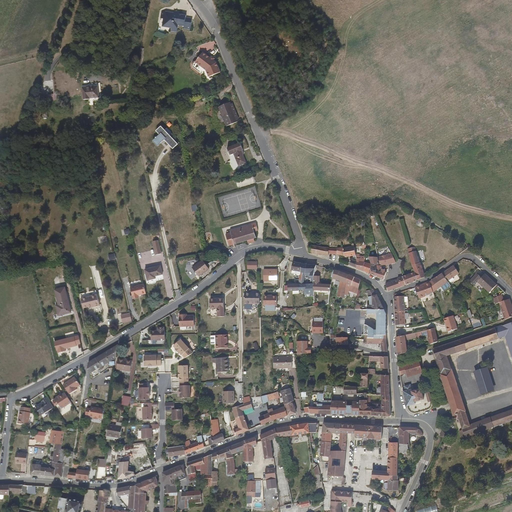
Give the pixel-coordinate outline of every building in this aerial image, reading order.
[(183,32),(190,33),(191,24),(185,23),(185,20),(181,19),(179,19),(179,17),(176,17),(176,18),(173,17),(173,19),(168,18),(169,16),(161,15),(159,21),(162,22),(164,22),(163,29),(170,31),(170,33),(169,36),(176,37),(177,29),(183,30),(183,32)] [(160,31),(170,33),(170,31),(163,29),(164,22),(162,22),(160,31)] [(215,60),(203,49),(194,58),(204,67),(208,75),(220,71),(215,60)] [(74,84),(74,80),(68,80),(68,78),(66,78),(66,88),(73,87),(73,84),(74,84)] [(95,96),(94,87),(78,87),(78,97),(95,96)] [(237,117),(230,102),(230,100),(218,105),(226,124),(238,120),(237,117)] [(234,101),(230,102),(237,117),(240,116),(234,101)] [(172,149),(176,144),(168,136),(170,134),(165,129),(163,131),(159,127),(154,132),(158,136),(156,138),(155,137),(153,139),(154,140),(152,142),(157,147),(162,142),(161,141),(163,140),(172,149)] [(242,146),(240,139),(226,145),(230,153),(228,154),(229,158),(234,156),(237,163),(245,160),(240,147),(242,146)] [(259,232),(257,223),(231,230),(232,233),(227,234),(230,246),(248,241),(248,244),(255,242),(254,239),(256,239),(255,233),(259,232)] [(330,246),(312,244),(309,252),(329,255),(329,253),(330,246)] [(330,246),(329,253),(338,255),(339,247),(330,246)] [(356,256),(355,246),(353,246),(344,248),(345,256),(345,258),(347,258),(347,257),(354,256),(356,256)] [(397,253),(392,254),(390,255),(391,258),(393,262),(402,259),(397,253)] [(390,255),(378,258),(376,258),(377,263),(373,263),(373,267),(374,274),(383,278),(386,270),(382,269),(382,264),(386,264),(390,263),(389,258),(391,258),(390,255)] [(360,258),(355,258),(355,267),(363,270),(365,260),(360,260),(360,258)] [(365,260),(363,270),(374,274),(373,267),(370,266),(371,262),(368,261),(365,260)] [(196,278),(207,270),(200,261),(189,269),(196,278)] [(421,268),(419,262),(417,262),(413,264),(415,271),(417,280),(423,278),(421,268)] [(161,276),(159,267),(144,269),(147,282),(155,280),(155,277),(161,276)] [(315,270),(316,268),(302,267),(300,275),(300,278),(304,278),(304,275),(310,275),(310,287),(304,287),(300,287),(298,287),(298,293),(303,293),(314,293),(314,286),(315,270)] [(457,276),(452,268),(440,276),(445,284),(457,276)] [(276,282),(276,272),(263,271),(263,282),(276,282)] [(405,275),(403,275),(405,285),(417,280),(415,271),(405,275)] [(344,300),(345,292),(347,278),(338,273),(334,272),(332,280),(339,283),(337,300),(340,300),(344,300)] [(399,279),(386,283),(388,289),(397,288),(405,285),(403,275),(398,277),(399,279)] [(445,284),(440,276),(430,283),(436,292),(446,285),(445,284)] [(357,286),(358,282),(347,278),(345,292),(348,292),(349,288),(350,288),(351,286),(353,287),(353,285),(357,286)] [(477,286),(488,297),(496,289),(484,278),(479,284),(474,280),(468,286),(473,290),(477,286)] [(427,285),(431,295),(436,292),(430,283),(427,285)] [(427,285),(419,288),(419,289),(420,290),(414,292),(417,301),(423,299),(423,298),(431,295),(427,285)] [(138,295),(145,294),(143,286),(130,289),(132,297),(133,297),(133,298),(139,297),(138,295)] [(99,306),(95,291),(79,295),(82,308),(91,307),(99,306)] [(261,304),(261,293),(244,293),(245,304),(261,304)] [(368,309),(385,310),(377,294),(372,295),(372,296),(372,305),(368,305),(368,309)] [(72,315),(68,295),(56,298),(57,307),(55,307),(58,318),(72,315)] [(497,316),(500,324),(511,320),(511,315),(508,303),(504,304),(504,303),(502,303),(500,298),(493,301),(495,307),(498,306),(501,315),(497,316)] [(278,309),(278,300),(273,300),(273,299),(265,299),(265,309),(278,309)] [(402,299),(393,300),(393,306),(394,307),(395,314),(402,313),(402,299)] [(224,322),(224,310),(224,304),(210,305),(211,323),(224,322)] [(369,339),(387,339),(387,314),(385,310),(368,309),(368,313),(378,314),(378,335),(369,335),(369,339)] [(395,314),(394,314),(394,327),(403,327),(402,313),(395,314)] [(183,318),(183,317),(178,317),(179,329),(193,328),(193,318),(183,318)] [(452,318),(443,321),(446,328),(448,334),(457,331),(452,318)] [(311,335),(323,336),(323,325),(311,325),(311,335)] [(511,325),(503,329),(506,339),(511,357),(511,325)] [(495,331),(499,342),(506,339),(503,329),(495,331)] [(157,330),(158,334),(151,334),(151,343),(165,342),(164,333),(164,330),(157,330)] [(433,331),(425,333),(427,339),(429,347),(438,344),(433,331)] [(447,359),(499,342),(495,331),(432,352),(435,363),(434,363),(449,408),(462,404),(447,359)] [(425,333),(414,335),(415,341),(427,339),(425,333)] [(331,334),(331,339),(336,339),(336,345),(349,345),(349,338),(338,338),(338,334),(331,334)] [(79,335),(55,340),(57,351),(81,346),(79,335)] [(382,352),(388,352),(387,343),(387,339),(369,339),(369,335),(364,335),(364,340),(363,340),(363,343),(368,343),(368,344),(381,344),(382,352)] [(414,335),(403,338),(404,344),(415,341),(414,335)] [(403,338),(395,339),(397,358),(405,355),(404,344),(403,338)] [(216,354),(228,353),(227,340),(216,340),(216,354)] [(182,357),(185,360),(192,355),(181,342),(174,349),(176,351),(176,352),(178,355),(179,355),(181,357),(182,357)] [(297,343),(297,356),(307,355),(307,354),(310,354),(310,349),(307,349),(307,343),(297,343)] [(116,362),(118,347),(104,356),(110,365),(116,362)] [(110,365),(104,356),(97,361),(102,370),(110,365)] [(161,358),(144,358),(145,368),(161,368),(161,358)] [(381,371),(388,371),(387,359),(368,359),(368,364),(380,364),(381,371)] [(288,360),(272,360),(273,371),(287,370),(287,363),(288,360)] [(97,361),(89,365),(88,371),(92,375),(102,370),(97,361)] [(117,372),(130,374),(132,364),(119,361),(117,372)] [(228,363),(217,363),(217,367),(217,376),(228,376),(228,363)] [(418,364),(407,368),(410,377),(422,374),(418,364)] [(180,379),(180,384),(188,384),(189,384),(188,368),(179,368),(179,379),(180,379)] [(410,377),(407,368),(404,368),(406,376),(408,380),(422,376),(422,374),(410,377)] [(494,393),(487,371),(474,375),(481,397),(494,393)] [(383,394),(390,394),(389,378),(374,377),(367,376),(361,376),(360,388),(367,388),(367,381),(382,382),(382,389),(376,389),(376,395),(383,394)] [(64,387),(70,396),(78,392),(77,390),(80,387),(76,379),(64,387)] [(188,384),(180,384),(180,392),(180,396),(180,400),(191,400),(190,388),(188,388),(188,384)] [(139,387),(139,391),(139,403),(149,403),(149,399),(150,399),(150,394),(149,394),(149,390),(147,390),(147,386),(139,387)] [(405,393),(403,393),(406,409),(416,406),(415,404),(424,402),(420,390),(412,392),(410,386),(404,388),(405,393)] [(72,404),(66,394),(61,398),(60,397),(57,398),(56,401),(54,402),(57,407),(60,406),(63,410),(72,404)] [(234,405),(234,394),(224,394),(224,405),(234,405)] [(361,405),(361,418),(391,419),(390,394),(383,394),(384,410),(379,410),(379,409),(371,408),(371,406),(369,407),(369,402),(365,403),(361,403),(361,405)] [(272,396),(261,399),(263,408),(267,407),(269,403),(279,400),(280,400),(278,395),(273,396),(272,396)] [(284,406),(292,403),(293,403),(293,402),(291,396),(282,398),(284,405),(284,406)] [(54,408),(47,398),(44,401),(45,402),(39,406),(38,405),(35,407),(41,416),(45,414),(46,414),(54,408)] [(123,399),(122,408),(130,409),(130,407),(131,400),(123,399)] [(233,410),(236,420),(244,417),(243,413),(252,410),(250,402),(244,404),(244,407),(233,410)] [(286,410),(286,412),(294,410),(292,403),(284,406),(286,410)] [(318,410),(318,416),(331,417),(331,404),(323,403),(323,407),(323,410),(320,410),(318,410)] [(347,404),(331,404),(331,417),(346,417),(346,415),(347,408),(347,404)] [(352,416),(352,417),(361,418),(361,405),(352,404),(352,408),(352,416)] [(464,408),(462,404),(449,408),(451,413),(464,408)] [(165,405),(165,413),(172,412),(172,423),(182,423),(182,412),(175,412),(174,405),(165,405)] [(143,410),(143,423),(152,423),(151,410),(158,409),(158,406),(151,406),(145,406),(145,410),(143,410)] [(451,413),(453,419),(457,417),(462,431),(459,433),(461,440),(468,437),(499,427),(500,430),(503,429),(502,426),(511,422),(511,412),(470,426),(464,408),(451,413)] [(20,425),(30,427),(31,414),(30,413),(31,410),(23,409),(22,412),(21,412),(20,425)] [(270,416),(272,424),(288,418),(286,412),(286,410),(283,411),(282,411),(279,412),(273,414),(269,415),(270,416)] [(286,412),(288,418),(295,416),(294,410),(286,412)] [(89,420),(94,421),(98,422),(98,420),(103,421),(104,413),(91,411),(91,413),(87,412),(86,417),(89,417),(89,419),(89,420)] [(225,420),(222,412),(210,415),(211,424),(217,422),(225,420)] [(260,419),(262,427),(272,424),(270,416),(260,419)] [(234,430),(236,437),(249,432),(244,417),(236,420),(238,428),(234,430)] [(337,426),(324,425),(323,435),(334,435),(336,436),(337,426)] [(279,431),(275,432),(278,440),(309,435),(316,435),(319,434),(319,426),(308,426),(279,431)] [(356,428),(341,426),(341,435),(347,435),(347,438),(355,438),(356,428)] [(158,427),(150,427),(150,431),(142,431),(142,441),(152,441),(152,431),(158,431),(158,427)] [(107,439),(120,441),(122,430),(109,428),(107,439)] [(382,430),(356,428),(355,438),(368,439),(368,441),(373,442),(373,440),(382,440),(382,430)] [(400,429),(400,431),(400,447),(409,447),(409,436),(411,436),(411,437),(423,437),(420,433),(415,430),(400,429)] [(53,431),(51,445),(57,445),(63,445),(65,433),(53,431)] [(271,434),(260,438),(263,446),(265,463),(273,462),(271,442),(274,441),(271,434)] [(209,440),(210,446),(225,441),(223,435),(219,436),(214,438),(209,440)] [(334,435),(323,435),(323,443),(333,444),(334,435)] [(341,435),(341,436),(340,453),(332,453),(331,458),(328,477),(344,478),(347,438),(347,435),(341,435)] [(185,447),(185,456),(205,449),(203,437),(197,437),(198,443),(194,445),(192,446),(190,441),(182,443),(182,445),(180,446),(180,447),(185,447)] [(256,440),(245,444),(245,453),(245,464),(254,464),(253,449),(259,448),(256,440)] [(333,444),(323,443),(321,458),(324,458),(331,458),(332,453),(333,444)] [(389,472),(381,472),(373,472),(373,480),(389,481),(389,478),(396,478),(398,444),(390,443),(389,472)] [(245,444),(231,449),(233,456),(245,453),(245,444)] [(55,463),(59,464),(61,464),(62,456),(63,450),(63,445),(57,445),(56,455),(53,455),(53,460),(55,460),(55,463)] [(168,448),(169,458),(185,456),(185,447),(180,447),(168,448)] [(231,449),(217,454),(219,460),(227,459),(228,461),(227,476),(234,477),(234,475),(234,460),(233,456),(231,449)] [(121,466),(119,481),(128,480),(135,477),(135,474),(130,473),(131,459),(148,458),(146,452),(146,451),(122,453),(122,457),(118,457),(117,465),(121,466)] [(17,465),(29,466),(30,455),(18,454),(17,465)] [(213,455),(203,459),(205,466),(202,467),(202,470),(202,476),(204,476),(213,476),(213,462),(213,455)] [(192,463),(187,464),(189,477),(189,480),(196,479),(195,470),(202,470),(202,467),(205,466),(203,459),(192,463)] [(58,471),(57,478),(64,479),(65,466),(65,464),(61,464),(59,464),(58,467),(58,469),(58,471)] [(79,475),(78,480),(85,481),(86,472),(86,467),(80,466),(79,471),(79,475)] [(178,467),(171,470),(174,479),(177,479),(178,482),(186,480),(183,466),(178,467)] [(35,467),(34,476),(42,477),(43,469),(43,468),(35,467)] [(47,471),(46,477),(57,478),(58,471),(58,469),(58,467),(57,467),(57,471),(52,471),(49,471),(47,471)] [(164,495),(178,494),(176,487),(173,487),(173,483),(175,483),(174,479),(171,470),(163,474),(164,495)] [(275,472),(266,472),(267,481),(276,481),(275,472)] [(213,476),(204,476),(204,484),(213,485),(213,484),(213,476)] [(155,479),(146,483),(150,491),(158,488),(157,483),(155,479)] [(246,494),(246,498),(255,498),(255,487),(256,487),(256,482),(254,482),(246,482),(246,494)] [(397,482),(396,482),(389,482),(388,492),(397,492),(397,482)] [(144,484),(136,487),(135,511),(144,511),(145,496),(146,488),(144,484)] [(12,487),(0,487),(0,501),(4,502),(6,501),(6,498),(11,499),(12,493),(12,487)] [(30,487),(24,487),(23,493),(22,499),(27,500),(29,493),(30,487)] [(136,487),(118,491),(119,497),(129,495),(130,510),(134,511),(136,511),(136,487)] [(353,494),(332,492),(331,511),(346,511),(347,508),(349,508),(350,504),(352,504),(353,494)] [(200,493),(188,494),(188,501),(186,501),(185,511),(187,511),(188,509),(189,509),(189,506),(189,502),(194,502),(195,500),(200,500),(200,493)] [(62,498),(61,505),(64,506),(63,510),(62,511),(82,511),(85,503),(62,498)] [(312,508),(310,501),(299,504),(300,508),(300,510),(312,508)] [(108,503),(100,502),(97,511),(106,511),(107,508),(108,503)]
